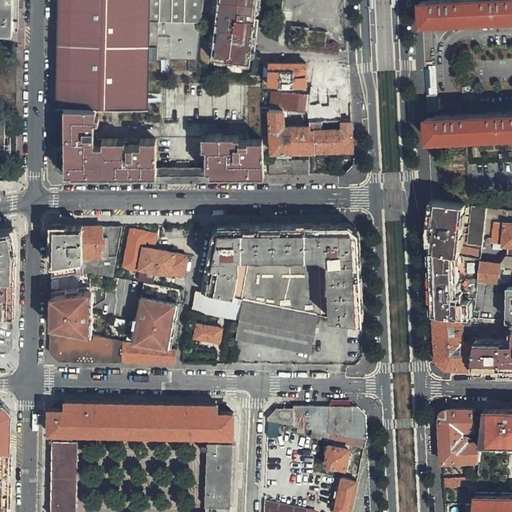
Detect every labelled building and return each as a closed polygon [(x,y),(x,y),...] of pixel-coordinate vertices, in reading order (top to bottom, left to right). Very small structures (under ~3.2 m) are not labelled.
[(0,0),(0,42),(4,43),(18,43),(18,9),(18,0),(0,0)] [(251,57),(257,0),(221,0),(216,53),(251,57)] [(423,23),(433,23),(453,22),(453,21),(511,17),(511,0),(442,0),(430,1),(422,1),(423,23)] [(288,45),(324,49),(326,31),(319,31),(309,30),(309,26),(291,25),(288,45)] [(196,70),(197,62),(188,61),(188,70),(196,70)] [(304,63),(269,63),(269,84),(279,85),(280,86),(294,86),(294,85),(304,84),(304,78),(306,78),(305,70),(304,70),(304,63)] [(350,120),(347,68),(313,64),(309,95),(307,111),(305,120),(310,120),(322,120),(329,120),(336,120),(341,120),(350,120)] [(435,68),(427,69),(428,96),(437,96),(435,68)] [(244,120),(243,83),(163,83),(163,120),(244,120)] [(309,95),(270,91),(269,108),(288,110),(307,111),(309,95)] [(208,155),(208,166),(155,167),(155,141),(139,141),(139,146),(126,146),(126,141),(99,141),(99,135),(97,135),(97,124),(95,124),(95,108),(61,109),(61,128),(61,176),(138,175),(227,175),(251,175),(263,174),(263,137),(247,137),(247,140),(238,140),(238,137),(220,137),(220,136),(214,136),(214,139),(204,140),(204,155),(208,155)] [(269,108),(268,108),(271,152),(291,151),(288,110),(269,108)] [(291,151),(311,151),(310,120),(305,120),(307,111),(288,110),(291,151)] [(0,179),(13,177),(16,112),(0,112),(0,179)] [(429,139),(437,139),(459,137),(459,136),(511,133),(511,112),(439,117),(428,118),(429,139)] [(310,120),(311,151),(329,150),(329,129),(323,129),(322,120),(310,120)] [(329,129),(329,150),(351,149),(350,120),(341,120),(341,128),(329,129)] [(291,160),(292,174),(309,173),(308,159),(291,160)] [(269,161),(269,174),(292,174),(291,160),(269,161)] [(440,199),(435,199),(434,208),(432,208),(431,221),(433,221),(431,236),(433,237),(432,243),(469,250),(469,247),(481,248),(481,247),(482,242),(487,207),(440,199)] [(479,259),(478,281),(511,284),(511,211),(487,207),(482,242),(508,245),(506,254),(501,262),(479,259)] [(244,225),(221,225),(216,230),(212,233),(202,291),(242,298),(328,315),(361,321),(356,233),(347,224),(327,225),(244,225)] [(51,234),(51,278),(55,277),(83,273),(82,225),(78,225),(60,225),(51,234)] [(101,225),(82,225),(83,273),(91,272),(92,271),(112,276),(121,225),(101,225)] [(185,273),(188,258),(185,254),(144,246),(145,240),(149,241),(149,243),(154,244),(156,234),(140,230),(134,229),(131,230),(124,265),(130,268),(134,268),(140,268),(181,277),(185,273)] [(0,231),(0,312),(6,313),(13,315),(14,281),(15,239),(5,231),(0,231)] [(432,243),(431,242),(431,249),(479,258),(481,248),(469,247),(469,250),(432,243)] [(431,249),(433,278),(445,278),(478,282),(478,281),(479,259),(479,258),(431,249)] [(83,273),(55,277),(54,311),(54,328),(89,334),(92,271),(91,272),(83,273)] [(445,278),(433,278),(435,313),(471,317),(479,317),(511,319),(511,284),(478,281),(478,282),(445,278)] [(132,341),(167,348),(179,288),(144,282),(132,341)] [(167,348),(171,348),(183,289),(179,288),(167,348)] [(242,298),(202,291),(196,289),(192,310),(238,319),(242,298)] [(320,357),(328,315),(242,298),(238,319),(234,340),(320,357)] [(471,317),(435,313),(433,312),(435,359),(446,369),(472,369),(476,336),(472,336),(471,317)] [(476,336),(472,369),(481,369),(511,369),(511,319),(479,317),(476,336)] [(220,341),(222,327),(207,323),(208,320),(198,318),(194,335),(220,341)] [(58,361),(174,362),(177,349),(175,349),(171,348),(167,348),(132,341),(89,334),(54,328),(50,327),(49,352),(58,361)] [(0,511),(8,511),(11,412),(1,401),(0,400),(0,511)] [(230,511),(233,411),(218,411),(217,403),(65,401),(65,408),(48,408),(48,432),(63,433),(63,440),(57,440),(54,436),(49,440),(52,445),(51,501),(51,508),(47,511),(230,511)] [(293,408),(293,425),(322,430),(325,431),(365,438),(367,438),(365,414),(355,405),(293,405),(293,408)] [(266,419),(266,420),(293,425),(293,408),(276,407),(266,419)] [(478,459),(480,444),(480,442),(480,440),(468,440),(467,434),(463,434),(462,428),(474,428),(473,408),(449,408),(441,417),(441,428),(443,462),(462,461),(465,461),(478,459)] [(511,409),(484,408),(480,440),(480,442),(490,442),(490,443),(511,443),(511,409)] [(364,446),(365,438),(325,431),(324,439),(330,440),(340,441),(349,443),(364,446)] [(348,447),(329,444),(325,463),(344,467),(348,447)] [(476,475),(444,476),(444,481),(444,486),(468,485),(475,485),(476,475)] [(335,511),(350,511),(358,480),(341,477),(340,486),(336,486),(331,509),(334,510),(334,511),(335,511)] [(511,511),(511,485),(475,485),(475,492),(473,502),(472,511),(511,511)] [(263,511),(304,511),(306,507),(264,499),(263,511)]
